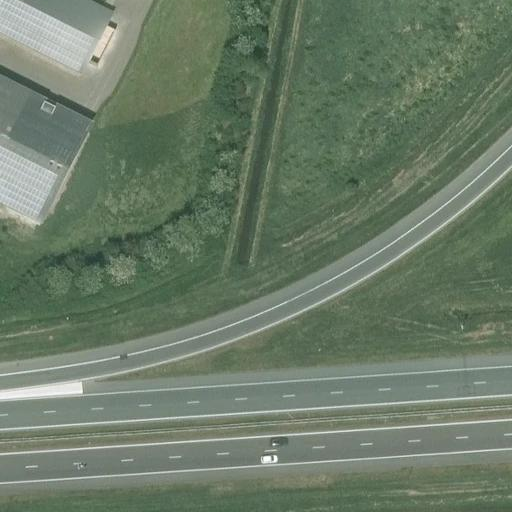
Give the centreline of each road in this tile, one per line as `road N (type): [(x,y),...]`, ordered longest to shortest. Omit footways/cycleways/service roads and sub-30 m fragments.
road 1 (motorway): [(511,159),(432,228),(309,304),(154,360),(0,384)]
road 2 (motorway): [(511,386),(0,419)]
road 3 (motorway): [(0,466),(511,434)]
